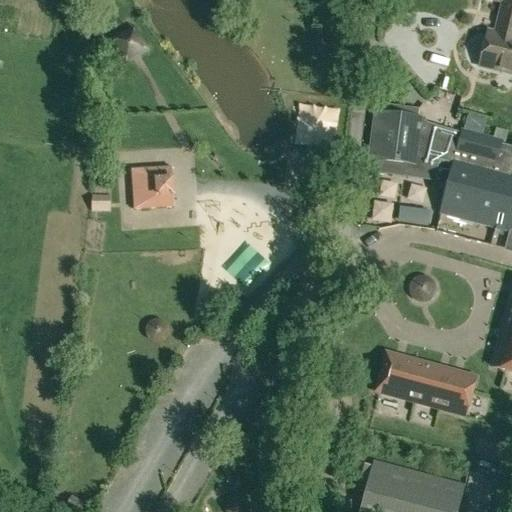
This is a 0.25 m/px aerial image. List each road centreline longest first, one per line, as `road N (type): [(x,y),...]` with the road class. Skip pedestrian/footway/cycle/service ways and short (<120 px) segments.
road 1 (track): [(312,511),(344,229),(301,257),(275,287)]
road 2 (track): [(275,287),(243,325),(135,511)]
road 3 (unclassified): [(344,229),(370,0)]
